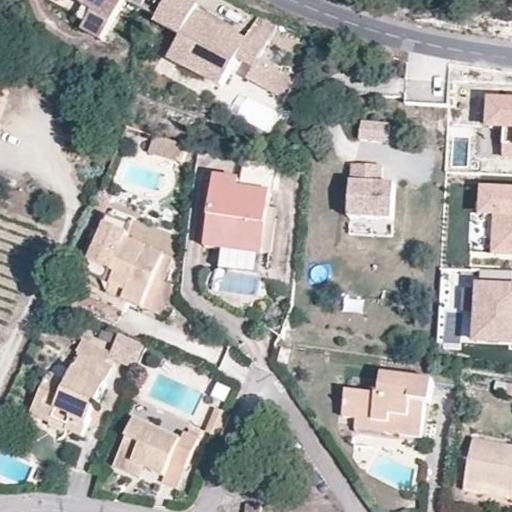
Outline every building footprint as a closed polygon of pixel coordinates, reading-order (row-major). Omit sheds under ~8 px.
[(103,42),(125,0),(76,0),(86,5),(84,8),(92,13),(86,25),(83,31),(103,42)] [(246,42),(195,14),(198,8),(183,0),(168,0),(156,23),(182,37),(170,60),(222,89),(237,61),(255,71),(259,62),(268,45),(249,35),(246,42)] [(86,25),(92,13),(84,8),(78,20),(86,25)] [(268,45),(278,27),(259,17),(249,35),(268,45)] [(296,81),(259,62),(255,71),(249,82),(286,101),(296,81)] [(511,97),(489,97),(487,123),(503,124),(501,153),(511,153),(511,97)] [(388,144),(390,125),(361,123),(359,142),(388,144)] [(400,145),(402,126),(390,125),(388,144),(400,145)] [(189,145),(155,134),(149,153),(183,164),(189,145)] [(383,167),(352,167),(350,220),(395,222),(396,186),(383,186),(383,167)] [(271,255),(277,210),(269,209),(271,193),(239,189),(240,181),(216,178),(206,246),(223,249),(228,249),(225,271),(259,276),(263,254),(271,255)] [(511,188),(481,186),(480,215),(496,215),(495,229),(494,244),(494,254),(511,254),(511,188)] [(133,221),(113,212),(107,226),(127,234),(133,221)] [(156,279),(165,256),(125,240),(127,234),(107,226),(91,265),(109,271),(117,275),(114,282),(112,286),(128,293),(125,301),(163,316),(174,287),(164,283),(156,279)] [(494,244),(495,229),(483,229),(483,244),(494,244)] [(164,283),(174,260),(165,256),(156,279),(164,283)] [(114,282),(117,275),(109,271),(106,279),(114,282)] [(128,293),(112,286),(109,294),(125,301),(128,293)] [(511,286),(479,286),(478,345),(511,345),(511,286)] [(136,372),(147,346),(121,336),(110,360),(136,372)] [(82,438),(114,369),(106,365),(110,354),(83,341),(78,353),(82,355),(76,367),(68,384),(49,375),(33,410),(54,420),(57,412),(72,418),(67,430),(82,438)] [(76,367),(82,355),(78,353),(72,365),(76,367)] [(422,439),(426,403),(431,404),(433,382),(382,376),(380,396),(346,392),(343,419),(359,420),(357,434),(384,438),(384,433),(422,439)] [(509,394),(511,385),(496,382),(494,392),(509,394)] [(67,430),(72,418),(57,412),(54,420),(33,410),(32,414),(67,430)] [(221,439),(230,416),(217,410),(208,433),(221,439)] [(187,470),(199,442),(188,436),(185,435),(182,442),(136,422),(115,467),(130,474),(134,464),(146,469),(165,477),(172,463),(187,470)] [(199,442),(202,436),(191,430),(188,436),(199,442)] [(511,449),(474,442),(464,491),(483,494),(485,488),(510,493),(511,492),(511,449)] [(177,491),(187,470),(172,463),(165,477),(162,484),(177,491)] [(141,479),(146,469),(134,464),(130,474),(141,479)] [(280,474),(266,473),(265,483),(279,484),(280,474)] [(509,499),(510,493),(485,488),(483,494),(509,499)]
